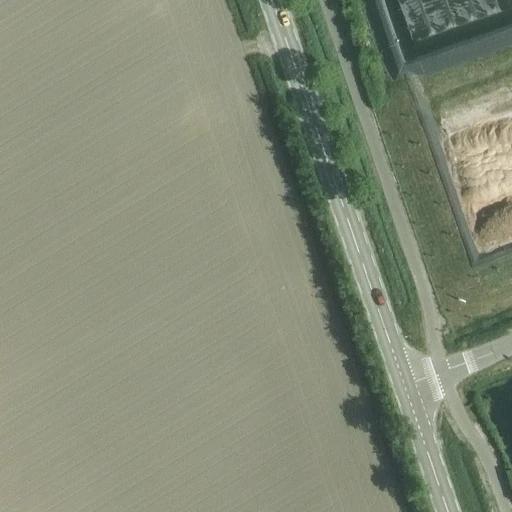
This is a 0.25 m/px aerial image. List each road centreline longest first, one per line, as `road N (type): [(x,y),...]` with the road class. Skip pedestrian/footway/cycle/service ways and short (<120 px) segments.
road 1 (tertiary): [(402,383),(270,0)]
road 2 (tertiary): [(447,511),(402,383)]
